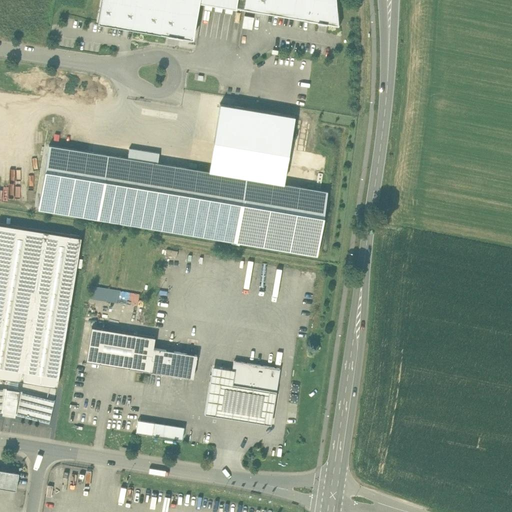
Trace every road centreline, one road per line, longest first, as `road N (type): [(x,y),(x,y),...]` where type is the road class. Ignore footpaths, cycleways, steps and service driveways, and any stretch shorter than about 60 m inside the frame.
road 1 (secondary): [(388,0),(382,116),(333,498)]
road 2 (unclassified): [(44,448),(333,498)]
road 3 (residential): [(0,46),(127,67)]
